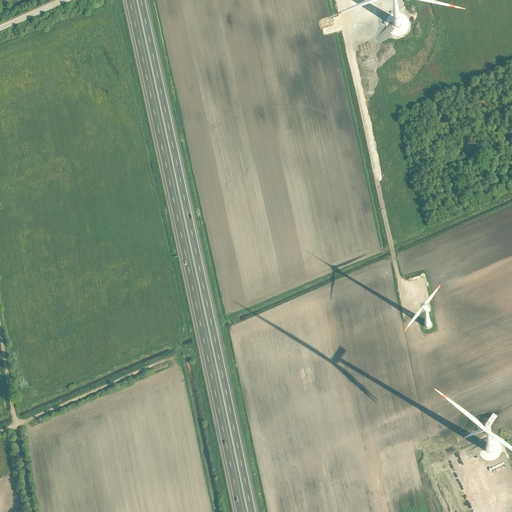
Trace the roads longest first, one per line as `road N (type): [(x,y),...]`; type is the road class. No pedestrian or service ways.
road 1 (motorway): [(251,511),(140,0)]
road 2 (motorway): [(129,0),(239,511)]
road 3 (track): [(338,0),(397,276)]
